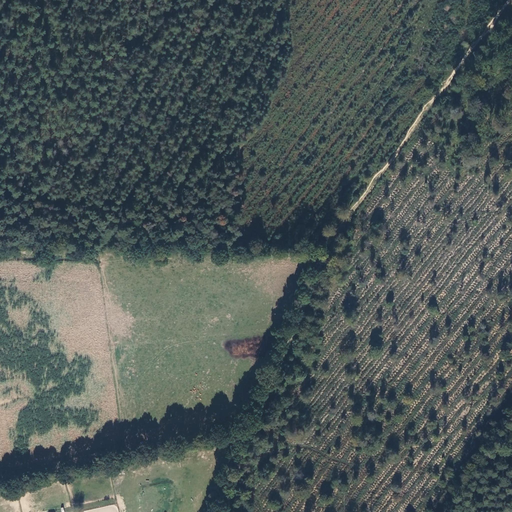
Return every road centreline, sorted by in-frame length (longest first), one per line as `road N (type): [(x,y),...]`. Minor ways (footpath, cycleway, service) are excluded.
road 1 (track): [(507,0),(329,254)]
road 2 (track): [(329,254),(250,431)]
